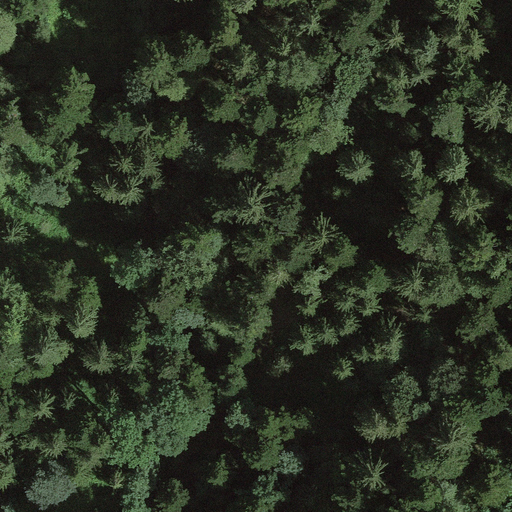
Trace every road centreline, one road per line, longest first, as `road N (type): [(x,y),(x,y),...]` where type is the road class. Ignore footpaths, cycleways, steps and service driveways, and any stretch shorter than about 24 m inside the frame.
road 1 (track): [(0,401),(71,446),(123,458),(164,450),(236,397),(423,0)]
road 2 (track): [(270,334),(320,302),(435,318),(511,270)]
